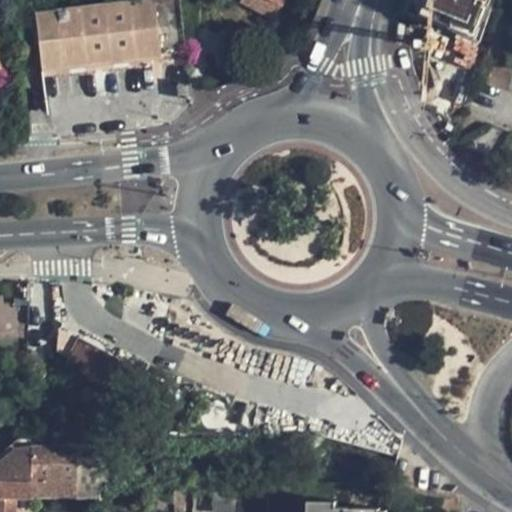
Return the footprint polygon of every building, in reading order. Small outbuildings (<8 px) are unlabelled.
[(0,0),(0,9),(11,9),(9,0),(0,0)] [(156,0),(122,0),(11,12),(16,50),(37,48),(39,65),(162,52),(156,0)] [(156,0),(162,52),(187,50),(181,0),(156,0)] [(272,19),(280,3),(273,0),(238,0),(238,1),(272,19)] [(430,0),(430,1),(467,16),(473,0),(430,0)] [(89,387),(123,406),(134,394),(145,372),(79,336),(62,366),(71,372),(70,376),(80,382),(83,378),(92,383),(89,387)] [(69,460),(69,445),(18,445),(14,444),(11,446),(11,453),(7,453),(7,460),(2,460),(2,463),(0,462),(0,511),(14,511),(16,495),(72,497),(73,481),(75,482),(76,460),(69,460)] [(98,497),(102,452),(84,445),(69,445),(69,460),(76,460),(75,482),(73,481),(72,497),(98,497)]
